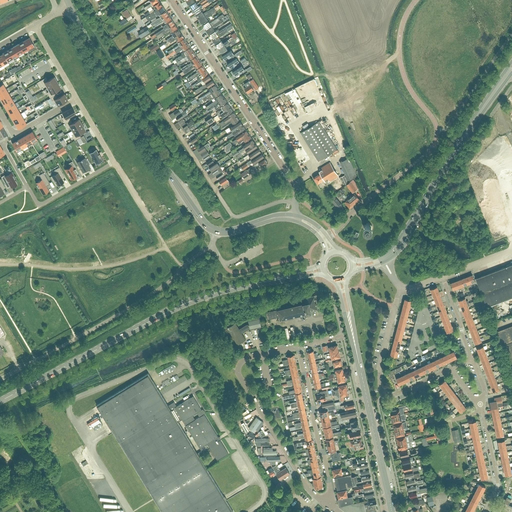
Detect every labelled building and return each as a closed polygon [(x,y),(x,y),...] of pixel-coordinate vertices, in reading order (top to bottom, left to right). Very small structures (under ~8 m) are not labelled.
[(144,7),(146,10),(147,9),(159,1),(158,0),(149,0),(151,3),(145,7),(144,7)] [(192,10),(204,2),(205,1),(204,0),(202,0),(199,2),(200,2),(197,4),(195,2),(189,6),(192,10)] [(182,9),(188,6),(185,1),(179,5),(182,9)] [(145,15),(146,17),(162,6),(160,2),(153,6),(155,8),(145,15)] [(204,2),(192,10),(195,15),(201,11),(200,8),(206,4),(204,2)] [(159,14),(165,10),(162,6),(146,17),(149,20),(159,14)] [(196,16),(199,20),(213,10),(212,8),(207,11),(203,14),(202,12),(196,16)] [(213,10),(199,20),(202,24),(208,20),(206,18),(212,14),(215,12),(213,10)] [(154,24),(169,15),(166,11),(160,15),(161,17),(159,19),(159,18),(151,23),(152,26),(154,24)] [(169,15),(154,24),(156,26),(164,21),(165,23),(171,19),(169,15)] [(202,25),(205,30),(220,20),(218,17),(210,23),(208,21),(202,25)] [(220,19),(220,20),(205,30),(208,34),(214,30),(212,27),(222,21),(220,19)] [(157,36),(162,32),(175,24),(172,20),(166,24),(163,26),(164,28),(156,34),(157,36)] [(175,24),(162,32),(157,36),(158,38),(166,33),(167,32),(170,30),(171,32),(178,28),(175,24)] [(209,35),(212,39),(223,32),(227,29),(225,27),(219,31),(219,32),(217,33),(215,31),(209,35)] [(138,34),(141,39),(150,34),(148,29),(138,34)] [(169,41),(181,33),(178,29),(172,33),(173,35),(166,40),(167,42),(169,41)] [(223,32),(212,39),(215,44),(221,40),(219,37),(222,35),(225,34),(223,32)] [(177,41),(184,37),(181,33),(169,41),(170,43),(174,41),(174,40),(176,39),(177,41)] [(23,41),(28,49),(29,51),(35,47),(29,37),(23,41)] [(175,50),(187,42),(184,38),(178,42),(179,44),(174,48),(175,50)] [(215,45),(218,49),(230,41),(228,39),(223,43),(221,41),(215,45)] [(226,47),(234,41),(233,39),(230,41),(218,49),(221,53),(227,49),(226,47)] [(28,49),(23,41),(18,44),(23,52),(28,49)] [(190,46),(187,42),(175,50),(176,52),(179,50),(181,52),(190,46)] [(23,52),(18,44),(13,47),(18,55),(23,52)] [(156,44),(149,49),(151,53),(159,48),(156,44)] [(13,47),(8,50),(12,58),(15,62),(17,61),(15,58),(18,56),(18,55),(13,47)] [(177,62),(184,57),(193,51),(190,47),(184,51),(184,52),(181,54),(182,55),(179,57),(175,59),(177,62)] [(229,58),(231,56),(234,54),(233,54),(230,50),(231,49),(221,55),(222,55),(225,59),(225,60),(228,58),(229,58)] [(8,50),(2,53),(3,54),(7,61),(12,58),(8,50)] [(168,59),(176,53),(174,51),(166,57),(168,59)] [(182,62),(186,59),(187,61),(189,59),(189,60),(196,55),(193,51),(184,57),(180,60),(182,62)] [(191,66),(199,60),(196,56),(190,60),(191,62),(189,64),(188,64),(181,68),(183,71),(191,66)] [(238,62),(236,58),(236,57),(227,63),(228,63),(230,67),(230,68),(234,65),(234,66),(237,64),(236,64),(239,62),(238,62)] [(202,64),(199,60),(191,66),(183,71),(185,74),(192,69),(191,68),(194,66),(196,69),(202,64)] [(191,79),(205,69),(202,65),(196,69),(198,72),(191,76),(188,78),(189,80),(191,79)] [(232,71),(233,71),(236,75),(235,76),(239,73),(239,74),(242,72),(245,70),(244,69),(244,70),(241,65),(232,71)] [(208,74),(205,69),(191,79),(192,81),(200,75),(202,78),(208,74)] [(192,85),(193,87),(204,80),(205,83),(211,79),(209,74),(192,85)] [(46,77),(40,81),(43,86),(45,85),(46,88),(57,82),(54,77),(47,80),(46,77)] [(245,88),(248,93),(255,88),(256,89),(259,87),(253,78),(248,82),(250,85),(245,88)] [(195,90),(197,92),(207,86),(209,88),(215,84),(212,79),(195,90)] [(48,91),(47,92),(50,98),(56,95),(54,92),(60,88),(57,82),(46,88),(48,91)] [(198,99),(199,101),(218,88),(215,84),(209,88),(211,91),(198,99)] [(358,106),(380,100),(376,87),(354,93),(358,106)] [(218,88),(199,101),(201,103),(204,101),(211,97),(210,96),(213,95),(215,97),(221,93),(218,88)] [(0,92),(0,98),(0,99),(8,94),(5,89),(0,92)] [(210,107),(224,98),(221,93),(215,98),(217,100),(209,105),(210,107)] [(0,99),(3,103),(11,99),(8,94),(0,99)] [(56,106),(67,100),(64,94),(57,97),(56,95),(50,98),(53,103),(54,102),(56,106)] [(224,98),(210,107),(207,109),(209,111),(212,109),(219,104),(221,106),(227,102),(224,98)] [(3,103),(6,108),(14,104),(11,99),(3,103)] [(218,115),(230,107),(227,102),(221,107),(223,109),(218,112),(218,111),(216,113),(218,115)] [(6,108),(9,113),(17,109),(14,104),(6,108)] [(64,123),(71,120),(69,117),(75,113),(71,107),(61,114),(63,117),(61,118),(64,123)] [(233,111),(230,107),(218,115),(219,117),(222,115),(223,117),(233,111)] [(9,113),(12,118),(21,113),(20,113),(17,109),(9,113)] [(227,122),(236,116),(234,112),(223,118),(225,121),(223,122),(223,121),(220,123),(221,126),(227,122)] [(12,118),(15,123),(24,118),(21,113),(12,118)] [(363,115),(354,118),(363,144),(372,141),(371,139),(375,137),(378,145),(385,142),(384,138),(381,139),(372,115),(364,118),(363,115)] [(227,122),(221,126),(223,127),(231,122),(233,124),(239,120),(236,116),(227,122)] [(24,118),(15,123),(18,128),(26,124),(23,119),(24,118)] [(70,127),(72,130),(82,125),(78,119),(72,122),(71,120),(64,123),(68,129),(70,127)] [(240,121),(233,125),(230,127),(232,131),(242,125),(240,121)] [(300,133),(318,161),(337,149),(319,121),(300,133)] [(76,139),(80,137),(79,134),(85,130),(82,125),(72,130),(71,131),(73,134),(71,135),(74,140),(76,139)] [(245,129),(242,125),(232,131),(229,134),(228,135),(229,137),(234,134),(235,136),(245,129)] [(249,134),(246,130),(236,136),(237,138),(233,141),(234,143),(237,142),(249,134)] [(32,131),(27,134),(32,144),(32,143),(32,142),(37,140),(32,131)] [(27,134),(22,137),(27,146),(32,144),(27,134)] [(251,138),(249,134),(237,142),(238,144),(241,142),(244,140),(245,142),(251,138)] [(80,137),(76,139),(79,145),(86,140),(83,135),(80,137)] [(22,137),(17,140),(22,148),(26,146),(27,147),(27,146),(22,137)] [(241,152),(255,143),(252,139),(243,145),(243,148),(237,152),(236,153),(237,155),(241,152)] [(22,148),(17,140),(15,141),(16,141),(12,143),(17,151),(22,148)] [(258,147),(255,143),(241,152),(242,155),(247,151),(248,153),(258,147)] [(198,150),(202,156),(207,152),(203,147),(198,150)] [(255,156),(261,152),(258,148),(244,157),(245,159),(250,156),(253,154),(255,156)] [(89,153),(92,159),(92,160),(93,160),(95,164),(102,160),(96,149),(95,149),(96,151),(90,154),(89,153)] [(264,157),(261,153),(247,163),(248,165),(252,162),(254,164),(264,157)] [(84,158),(77,162),(83,172),(89,168),(84,158)] [(252,166),(254,168),(260,164),(262,167),(268,163),(265,158),(252,166)] [(339,162),(347,181),(357,177),(349,158),(339,162)] [(70,166),(65,169),(70,179),(76,176),(74,174),(76,172),(75,169),(74,169),(73,168),(75,167),(72,162),(69,163),(70,166)] [(319,171),(320,173),(313,177),(317,184),(324,180),(325,181),(328,179),(329,181),(339,175),(330,162),(319,169),(320,170),(319,171)] [(4,169),(8,174),(5,176),(4,175),(1,177),(5,183),(8,182),(11,187),(16,184),(14,180),(15,179),(11,172),(8,167),(4,169)] [(54,174),(52,176),(57,185),(59,184),(60,185),(63,183),(62,182),(63,182),(61,177),(64,176),(59,167),(52,171),(54,174)] [(42,179),(35,183),(42,194),(49,190),(45,184),(49,182),(43,172),(39,175),(42,179)] [(346,185),(352,193),(356,189),(350,181),(346,185)] [(388,194),(384,199),(395,207),(399,202),(395,199),(400,193),(395,189),(391,194),(388,194)] [(330,198),(338,208),(342,205),(333,195),(330,198)] [(347,206),(349,208),(359,199),(355,195),(345,203),(347,206)] [(364,225),(363,227),(364,229),(365,230),(366,231),(368,231),(369,231),(371,230),(372,229),(372,228),(372,226),(372,225),(371,223),(370,222),(368,222),(367,222),(365,223),(364,224),(364,225)] [(475,278),(486,307),(511,296),(511,261),(509,264),(506,265),(507,266),(475,278)] [(266,312),(267,320),(280,317),(280,319),(305,314),(306,314),(311,312),(311,310),(317,309),(314,296),(304,298),(305,303),(303,303),(278,309),(266,312)] [(458,300),(460,306),(467,303),(465,298),(458,300)] [(237,344),(238,344),(246,339),(245,339),(241,333),(248,330),(250,329),(250,330),(251,329),(250,329),(261,327),(259,318),(249,321),(248,320),(249,324),(249,325),(246,325),(239,329),(235,324),(236,323),(235,323),(227,328),(228,328),(231,334),(232,334),(234,338),(238,344),(237,344)] [(511,325),(496,332),(501,346),(511,341),(511,325)] [(511,341),(501,346),(508,365),(511,363),(511,341)] [(329,347),(330,353),(339,351),(338,351),(337,345),(329,347)] [(477,348),(479,354),(485,352),(483,346),(477,348)] [(449,354),(443,356),(446,362),(451,360),(449,354)] [(443,356),(438,359),(441,365),(446,362),(443,356)] [(333,361),(334,367),(342,365),(343,364),(342,362),(341,359),(333,361)] [(438,359),(433,361),(436,367),(441,365),(438,359)] [(433,361),(428,364),(430,370),(436,367),(433,361)] [(428,364),(422,366),(425,372),(430,370),(428,364)] [(422,366),(417,369),(420,375),(425,372),(422,366)] [(328,372),(329,378),(344,374),(344,371),(344,369),(343,369),(343,368),(335,370),(335,373),(330,374),(330,372),(328,372)] [(417,369),(412,371),(415,377),(420,375),(417,369)] [(412,371),(407,374),(409,380),(415,377),(412,371)] [(174,402),(168,405),(148,373),(97,405),(162,511),(233,511),(226,500),(198,455),(204,451),(202,447),(207,444),(217,460),(228,453),(220,440),(218,441),(217,438),(218,437),(204,414),(195,419),(192,415),(201,410),(193,396),(176,406),(174,402)] [(344,374),(329,378),(330,380),(337,379),(337,383),(346,381),(346,380),(346,379),(346,378),(345,378),(344,374)] [(407,374),(401,376),(404,382),(409,380),(407,374)] [(404,382),(401,376),(396,379),(399,385),(404,382)] [(439,384),(443,389),(448,385),(445,380),(439,384)] [(331,391),(331,393),(334,392),(339,391),(339,392),(348,390),(347,387),(348,386),(348,385),(347,385),(346,384),(338,386),(338,389),(334,390),(331,391)] [(443,389),(446,394),(452,389),(448,385),(443,389)] [(446,394),(450,398),(455,394),(452,389),(446,394)] [(320,395),(316,396),(317,401),(321,400),(321,401),(326,400),(326,396),(327,396),(327,393),(326,391),(320,392),(320,395)] [(450,398),(453,403),(459,399),(455,394),(450,398)] [(491,408),(498,406),(497,403),(502,402),(501,397),(495,398),(496,401),(490,402),(491,408)] [(290,406),(305,402),(304,400),(303,401),(302,398),(296,399),(297,402),(290,403),(290,406)] [(453,403),(457,407),(462,403),(459,399),(453,403)] [(462,403),(457,407),(460,412),(466,408),(462,403)] [(390,410),(392,416),(400,414),(400,415),(404,414),(403,408),(405,407),(405,405),(398,407),(399,408),(390,410)] [(292,413),(293,416),(307,413),(307,411),(305,411),(305,408),(298,409),(299,412),(292,413)] [(341,413),(337,414),(339,423),(349,421),(349,418),(357,416),(355,410),(344,412),(341,413)] [(400,414),(392,416),(393,422),(405,420),(404,414),(400,415),(400,414)] [(255,416),(247,428),(253,432),(261,420),(255,416)] [(294,424),(295,426),(309,423),(309,421),(308,421),(307,418),(300,419),(301,422),(294,424)] [(394,424),(395,430),(403,428),(407,428),(406,422),(394,424)] [(338,435),(339,442),(350,439),(351,438),(361,435),(360,430),(338,435)] [(405,436),(397,438),(398,444),(410,441),(413,441),(411,434),(408,434),(408,435),(405,436)] [(354,440),(350,441),(351,446),(352,446),(353,449),(355,449),(355,450),(363,448),(363,447),(364,446),(363,444),(363,443),(362,443),(361,439),(357,440),(357,439),(354,440)] [(398,444),(399,450),(411,447),(410,441),(398,444)] [(277,446),(263,446),(263,454),(272,454),(273,451),(277,451),(277,446)] [(331,454),(332,461),(341,459),(339,452),(331,454)] [(366,456),(357,458),(357,459),(357,461),(352,462),(351,457),(348,458),(349,465),(367,461),(366,456)] [(290,472),(286,467),(276,473),(280,479),(290,472)] [(334,478),(337,490),(353,486),(351,474),(334,478)] [(371,480),(370,475),(362,476),(362,479),(357,481),(356,476),(352,477),(353,483),(371,480)] [(373,485),(372,480),(363,482),(363,485),(354,487),(354,489),(373,485)] [(314,483),(311,483),(313,486),(314,486),(315,488),(317,490),(319,490),(318,488),(319,487),(320,488),(322,488),(322,487),(323,487),(322,482),(314,483)] [(479,484),(476,489),(483,492),(485,487),(479,484)] [(417,490),(416,490),(416,491),(409,492),(410,498),(418,496),(417,494),(426,492),(425,487),(417,490)] [(476,489),(474,494),(480,497),(483,492),(476,489)] [(474,494),(471,499),(477,503),(480,497),(474,494)] [(501,494),(498,503),(502,505),(506,497),(501,494)] [(365,511),(365,509),(364,505),(363,501),(354,503),(353,498),(352,496),(337,499),(339,506),(346,511),(365,511)] [(506,497),(502,505),(507,507),(511,499),(506,497)] [(471,499),(468,505),(475,508),(477,503),(471,499)] [(373,507),(373,506),(377,505),(376,500),(368,502),(368,501),(363,501),(364,505),(365,509),(373,507)]
